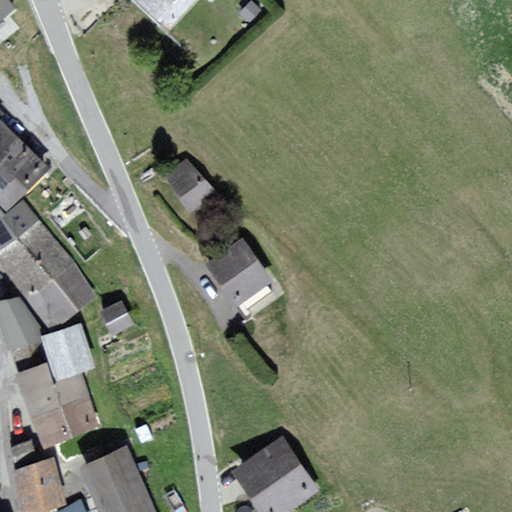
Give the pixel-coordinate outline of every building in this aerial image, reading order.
[(5,0),(0,0),(0,14),(11,6),(5,0)] [(141,0),(157,14),(169,0),(141,0)] [(45,166),(0,118),(0,192),(8,201),(45,166)] [(214,193),(188,159),(169,174),(194,208),(214,193)] [(0,207),(0,246),(39,220),(37,217),(26,201),(5,215),(0,207)] [(0,246),(0,250),(27,289),(67,260),(39,220),(0,246)] [(270,278),(244,240),(214,261),(244,305),(267,290),(263,283),(270,278)] [(92,296),(67,260),(27,289),(51,324),(92,296)] [(19,297),(0,300),(0,306),(13,345),(40,336),(35,320),(19,297)] [(131,321),(121,301),(104,309),(114,330),(131,321)] [(91,363),(80,325),(47,334),(59,373),(91,363)] [(40,336),(13,345),(21,370),(48,361),(40,336)] [(21,370),(35,413),(88,395),(81,372),(55,381),(48,361),(21,370)] [(98,423),(88,395),(35,413),(44,441),(98,423)] [(282,439),(238,468),(266,511),(276,511),(314,487),(282,439)] [(37,456),(32,440),(12,446),(17,462),(37,456)] [(153,511),(125,447),(85,464),(105,511),(153,511)] [(63,500),(52,458),(16,468),(27,510),(63,500)] [(85,511),(81,503),(59,511),(85,511)]
